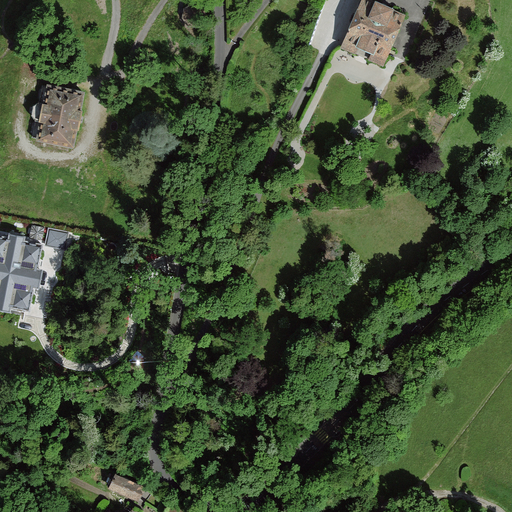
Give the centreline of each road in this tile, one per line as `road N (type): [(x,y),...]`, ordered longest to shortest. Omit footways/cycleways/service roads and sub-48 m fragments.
road 1 (residential): [(220,511),(165,477),(154,448),(215,101),(220,0)]
road 2 (tertiary): [(363,394),(424,322),(511,255)]
road 3 (tertiary): [(246,511),(363,394)]
road 4 (track): [(378,511),(419,495),(467,497),(499,511)]
road 5 (residential): [(320,511),(363,394)]
